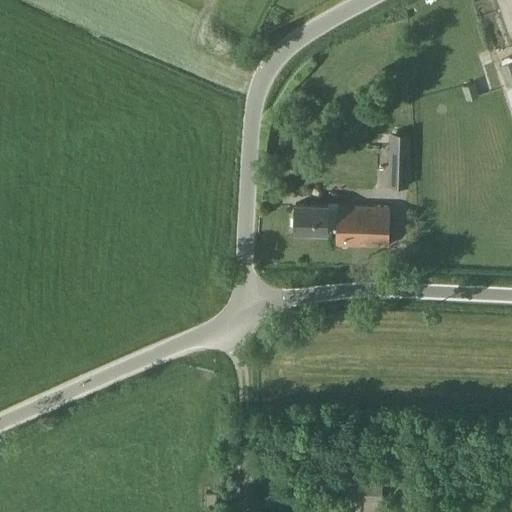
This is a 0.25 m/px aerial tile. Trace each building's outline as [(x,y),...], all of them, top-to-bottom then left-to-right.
[(511,83),(511,69),(502,73),(506,86),(511,83)] [(392,132),(390,186),(411,187),(412,132),(392,132)] [(296,203),(296,230),(328,231),(329,204),(296,203)] [(337,203),(337,207),(337,243),(390,245),(389,205),(337,203)] [(345,471),(346,493),(376,492),(375,470),(345,471)] [(217,507),(218,491),(207,491),(206,507),(217,507)] [(346,494),(346,511),(376,511),(376,494),(363,494),(363,504),(351,504),(351,494),(346,494)]
